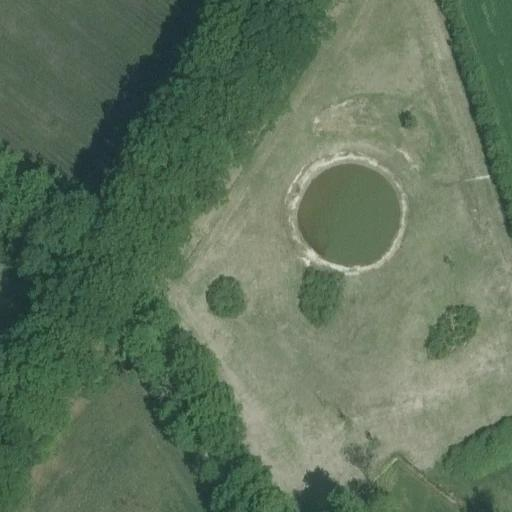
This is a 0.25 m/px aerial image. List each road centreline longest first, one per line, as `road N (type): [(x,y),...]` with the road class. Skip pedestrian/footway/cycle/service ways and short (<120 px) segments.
road 1 (track): [(278,0),(98,291)]
road 2 (track): [(98,291),(249,511)]
road 3 (track): [(98,291),(0,442)]
road 4 (track): [(0,213),(98,291)]
